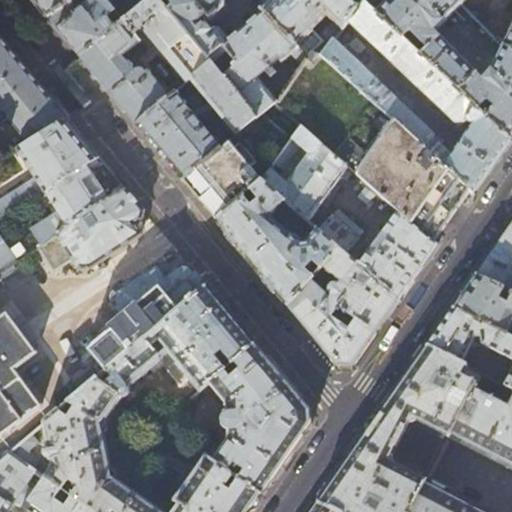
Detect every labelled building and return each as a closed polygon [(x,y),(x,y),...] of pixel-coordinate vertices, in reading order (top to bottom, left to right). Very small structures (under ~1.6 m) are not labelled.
[(102,0),(31,0),(36,5),(70,46),(80,58),(123,24),(102,0)] [(157,0),(151,0),(124,22),(123,24),(80,58),(112,97),(137,126),(168,100),(147,75),(145,76),(142,74),(140,73),(138,73),(134,74),(121,57),(140,42),(135,35),(140,30),(146,32),(145,36),(186,85),(190,82),(210,64),(166,10),(157,0)] [(164,0),(169,7),(166,10),(210,64),(215,70),(230,59),(239,69),(235,72),(235,74),(236,75),(226,83),(256,120),(274,105),(281,95),(277,93),(275,96),(260,78),(281,61),(282,63),(293,55),(303,64),(308,58),(267,17),(233,45),(225,34),(219,34),(216,36),(209,28),(227,11),(227,4),(222,0),(164,0)] [(279,0),(265,15),(267,17),(308,58),(312,53),(311,51),(321,41),(310,29),(324,15),(342,31),(349,24),(360,11),(349,0),(348,0),(279,0)] [(434,33),(461,6),(454,0),(389,0),(375,15),(478,110),(510,140),(511,137),(511,53),(501,49),(486,80),(483,84),(434,33)] [(511,0),(454,0),(461,6),(462,7),(469,0),(511,0),(511,27),(501,49),(511,53),(511,0)] [(365,6),(360,11),(349,24),(457,125),(454,129),(454,133),(462,141),(456,149),(450,144),(447,148),(332,43),(321,55),(396,123),(469,190),(473,193),(492,167),(510,140),(478,110),(375,15),(365,6)] [(0,160),(1,162),(17,151),(67,120),(52,103),(0,40),(0,160)] [(226,83),(215,70),(210,64),(190,82),(237,137),(256,120),(226,83)] [(282,86),(286,89),(299,71),(294,68),(292,71),(291,71),(283,82),(284,83),(282,86)] [(175,94),(168,100),(137,126),(162,157),(183,181),(222,149),(196,119),(207,109),(196,97),(189,103),(194,110),(191,113),(175,94)] [(274,105),(256,120),(237,137),(222,149),(183,181),(201,204),(216,221),(243,199),(250,193),(261,183),(301,128),(274,105)] [(80,136),(67,120),(17,151),(37,181),(0,204),(0,224),(46,194),(99,159),(80,136)] [(460,202),(469,190),(396,123),(354,174),(396,210),(433,242),(444,225),(454,210),(460,202)] [(351,172),(301,128),(261,183),(284,203),(317,231),(338,249),(347,257),(360,242),(358,239),(361,236),(360,232),(339,213),(335,214),(325,206),(339,189),(330,183),(335,176),(344,181),(351,172)] [(112,175),(99,159),(46,194),(64,221),(53,229),(58,237),(71,228),(70,227),(125,190),(112,175)] [(284,203),(261,183),(250,193),(257,203),(250,208),(243,199),(216,221),(252,265),(287,307),(312,278),(305,270),(313,262),(320,270),(338,249),(317,231),(307,243),(301,244),(292,236),(288,241),(267,223),(284,203)] [(134,200),(125,190),(70,227),(71,228),(58,237),(38,249),(58,272),(73,263),(80,270),(83,272),(86,272),(140,236),(134,226),(142,220),(144,212),(134,200)] [(437,245),(433,242),(396,210),(357,265),(364,272),(372,278),(398,300),(399,299),(399,300),(413,281),(412,280),(416,274),(437,245)] [(511,225),(477,276),(511,293),(511,225)] [(0,274),(13,266),(0,248),(0,274)] [(347,257),(338,249),(320,270),(312,278),(287,307),(315,340),(337,367),(352,366),(383,321),(398,300),(372,278),(363,289),(360,286),(363,281),(360,277),(364,272),(357,265),(347,257)] [(107,373),(207,288),(189,267),(183,266),(166,276),(159,267),(114,297),(112,301),(113,304),(126,319),(89,350),(101,364),(97,367),(104,375),(107,373)] [(465,294),(453,310),(511,339),(511,329),(509,328),(511,322),(511,293),(477,276),(465,294)] [(230,316),(207,288),(107,373),(112,379),(103,388),(120,399),(127,399),(129,397),(130,395),(131,389),(129,387),(161,360),(162,358),(161,356),(167,351),(200,391),(255,345),(230,316)] [(511,339),(453,310),(441,328),(427,347),(461,364),(474,339),(511,359),(511,370),(504,386),(511,389),(511,339)] [(0,320),(0,438),(41,409),(15,372),(37,355),(7,315),(0,320)] [(278,373),(255,345),(200,391),(191,399),(197,406),(214,391),(227,407),(226,408),(228,415),(226,416),(224,418),(223,421),(222,424),(223,427),(225,429),(228,430),(230,431),(227,439),(228,439),(212,462),(233,476),(239,481),(262,496),(287,460),(311,426),(310,411),(284,380),(278,373)] [(461,364),(427,347),(402,383),(355,451),(318,504),(333,511),(412,511),(428,480),(428,479),(390,460),(411,417),(450,436),(474,387),(477,381),(461,372),(464,366),(461,364)] [(104,424),(120,399),(103,388),(95,382),(68,406),(74,414),(65,419),(59,413),(46,424),(50,450),(47,453),(46,457),(46,459),(48,461),(50,462),(52,462),(53,468),(46,480),(62,491),(69,482),(74,485),(75,490),(71,497),(92,511),(250,511),(262,496),(239,481),(234,488),(227,485),(233,476),(212,462),(206,458),(174,500),(174,504),(178,507),(174,511),(160,511),(116,481),(112,482),(102,425),(104,424)] [(511,511),(511,406),(474,387),(450,436),(449,437),(511,467),(511,511),(491,511),(428,480),(412,511),(511,511)] [(33,435),(10,455),(33,471),(39,463),(30,456),(30,452),(40,444),(33,435)] [(92,511),(71,497),(62,491),(46,480),(33,471),(10,455),(0,463),(0,511),(6,511),(15,501),(23,506),(21,509),(24,511),(92,511)]
